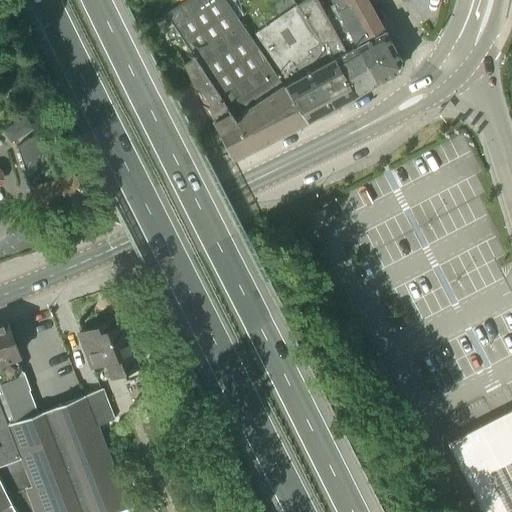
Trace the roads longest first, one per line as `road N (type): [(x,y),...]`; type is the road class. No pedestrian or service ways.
road 1 (motorway): [(44,0),(299,511)]
road 2 (motorway): [(354,511),(99,0)]
road 3 (secondary): [(0,295),(378,120),(450,66)]
road 4 (secondary): [(511,176),(493,116),(450,66)]
